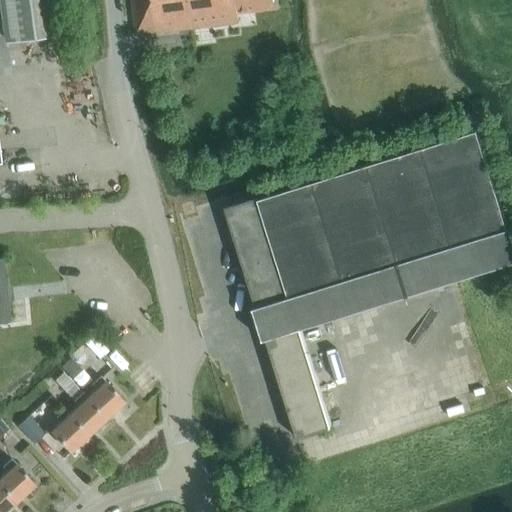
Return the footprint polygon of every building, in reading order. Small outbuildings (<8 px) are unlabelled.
[(56,0),(0,0),(0,11),(4,43),(61,35),(56,0)] [(130,0),(135,36),(238,23),(237,13),(273,7),(272,0),(130,0)] [(507,228),(476,130),(258,198),(258,197),(224,207),(255,307),(252,308),(262,340),(265,339),(296,439),(331,428),(300,328),(511,261),(511,234),(510,227),(507,228)] [(0,320),(8,319),(0,258),(0,320)] [(71,377),(81,368),(70,357),(61,366),(71,377)] [(74,400),(82,393),(75,385),(65,374),(57,382),(67,392),(74,400)] [(87,396),(107,417),(124,402),(100,376),(92,384),(96,388),(87,396)] [(107,417),(87,396),(86,397),(82,393),(74,400),(78,405),(68,413),(88,435),(107,417)] [(88,435),(68,413),(64,409),(56,417),(60,421),(50,431),(70,452),(88,435)] [(33,443),(44,432),(27,415),(17,426),(31,441),(33,443)] [(0,437),(2,440),(9,434),(1,424),(0,425),(0,437)] [(0,476),(0,482),(17,501),(34,485),(11,459),(2,466),(6,471),(0,476)] [(0,511),(4,511),(17,501),(0,482),(0,511)]
